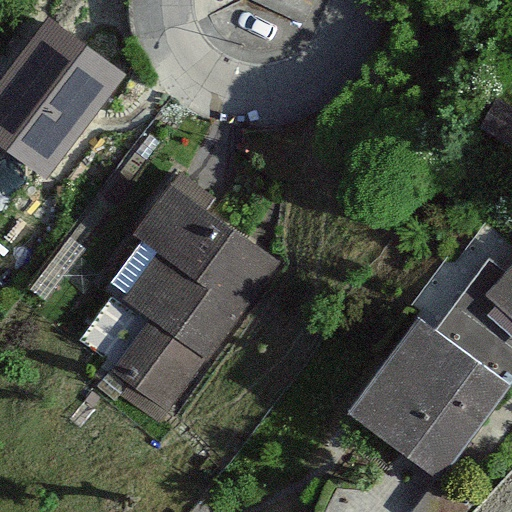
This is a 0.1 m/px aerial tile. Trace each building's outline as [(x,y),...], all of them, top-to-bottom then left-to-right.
[(311,0),(252,0),(301,23),(311,0)] [(117,72),(54,22),(0,89),(0,133),(42,167),(117,72)] [(276,260),(171,183),(135,231),(144,236),(111,281),(155,313),(115,367),(168,406),(276,260)] [(511,264),(486,290),(511,315),(511,264)] [(351,408),(437,473),(505,385),(419,320),(351,408)]
